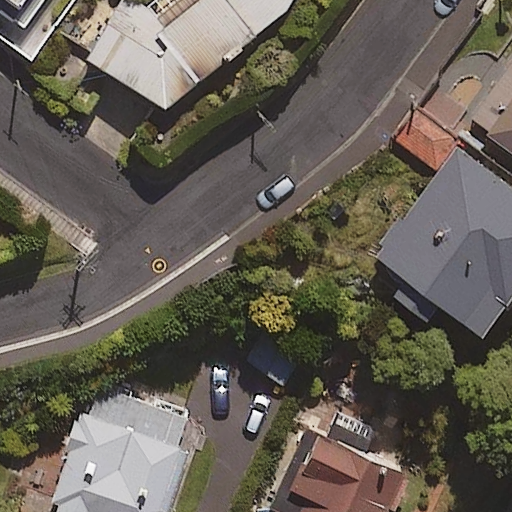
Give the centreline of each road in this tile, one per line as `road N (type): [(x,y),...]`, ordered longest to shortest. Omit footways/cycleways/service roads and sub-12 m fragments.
road 1 (residential): [(419,0),(335,98),(167,241)]
road 2 (residential): [(0,119),(167,241)]
road 3 (residential): [(167,241),(106,282),(0,318)]
